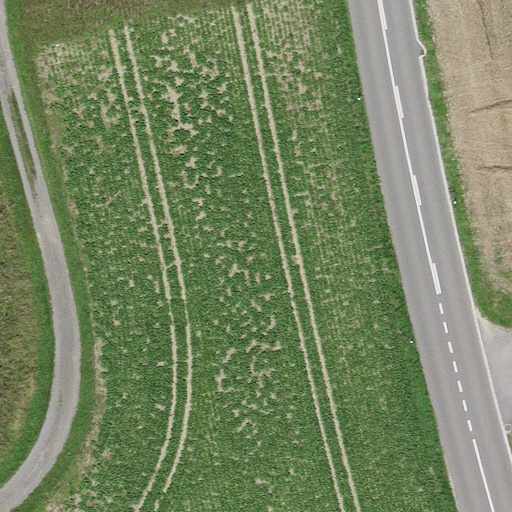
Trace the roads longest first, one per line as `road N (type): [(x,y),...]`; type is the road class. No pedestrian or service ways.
road 1 (tertiary): [(380,0),(460,381),(496,511)]
road 2 (track): [(0,53),(70,346),(62,417),(26,486),(0,506)]
